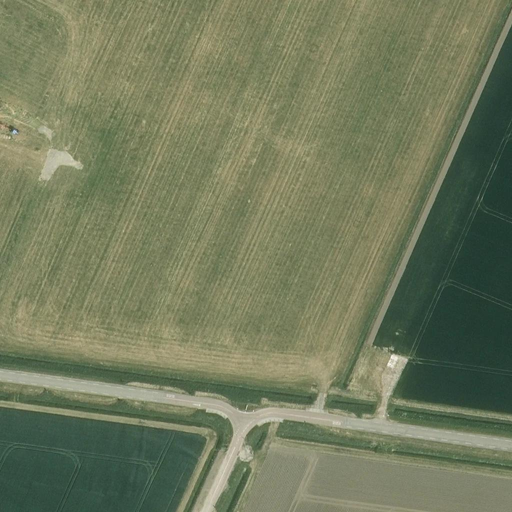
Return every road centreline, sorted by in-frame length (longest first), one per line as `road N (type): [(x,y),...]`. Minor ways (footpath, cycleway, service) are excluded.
road 1 (tertiary): [(511,445),(273,412),(246,426)]
road 2 (tertiary): [(246,426),(217,406),(0,375)]
